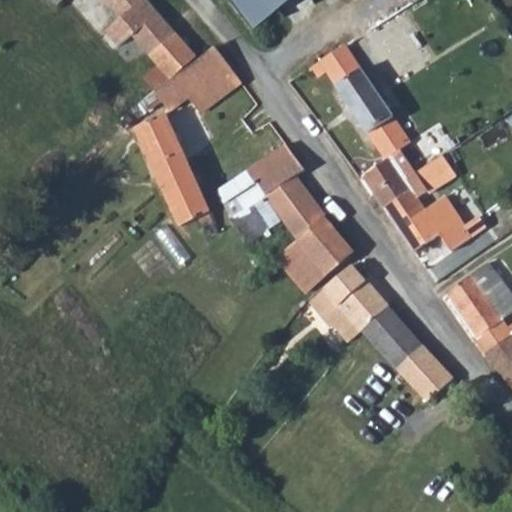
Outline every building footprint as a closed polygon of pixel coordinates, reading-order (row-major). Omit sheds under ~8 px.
[(106,0),(113,8),(119,15),(136,0),(106,0)] [(136,0),(119,15),(134,32),(157,12),(146,0),(136,0)] [(232,0),(252,28),(291,0),(232,0)] [(134,32),(151,52),(149,55),(171,79),(196,56),(157,12),(134,32)] [(313,66),(314,67),(319,75),(327,70),(364,126),(387,160),(395,155),(404,149),(412,144),(344,44),(313,66)] [(141,97),(150,110),(162,101),(169,110),(189,97),(201,113),(241,82),(214,47),(190,66),(171,79),(141,97)] [(136,127),(175,230),(189,223),(198,243),(211,238),(214,243),(239,225),(235,218),(217,194),(200,206),(165,115),(136,127)] [(217,194),(235,218),(258,201),(293,176),(304,169),(287,145),(217,194)] [(386,161),(388,163),(398,178),(399,178),(416,166),(404,149),(395,155),(387,160),(386,161)] [(416,166),(431,188),(445,177),(431,156),(416,166)] [(363,173),(367,178),(388,163),(386,161),(381,164),(379,161),(363,173)] [(367,178),(376,192),(398,178),(388,163),(367,178)] [(376,192),(386,208),(413,189),(419,199),(431,188),(416,166),(399,178),(398,178),(376,192)] [(258,201),(294,244),(326,217),(293,176),(258,201)] [(386,208),(414,253),(442,234),(453,250),(484,228),(477,217),(467,224),(447,196),(427,210),(419,199),(413,189),(386,208)] [(294,244),(323,279),(352,250),(326,217),(294,244)] [(276,260),(307,294),(318,283),(323,279),(294,244),(276,260)] [(488,263),(511,297),(511,288),(496,267),(502,262),(497,256),(488,263)] [(475,341),(487,356),(509,336),(490,315),(511,297),(488,263),(451,294),(479,337),(475,341)] [(350,266),(325,289),(323,292),(346,319),(343,323),(339,319),(331,326),(347,344),(359,334),(362,330),(388,307),(350,266)] [(362,330),(398,369),(423,345),(388,307),(362,330)] [(487,356),(511,384),(511,339),(509,336),(487,356)] [(398,369),(400,371),(422,395),(428,401),(442,388),(453,377),(423,345),(398,369)] [(387,383),(394,391),(397,388),(413,404),(416,401),(422,395),(400,371),(387,383)] [(416,401),(421,407),(428,401),(422,395),(416,401)]
